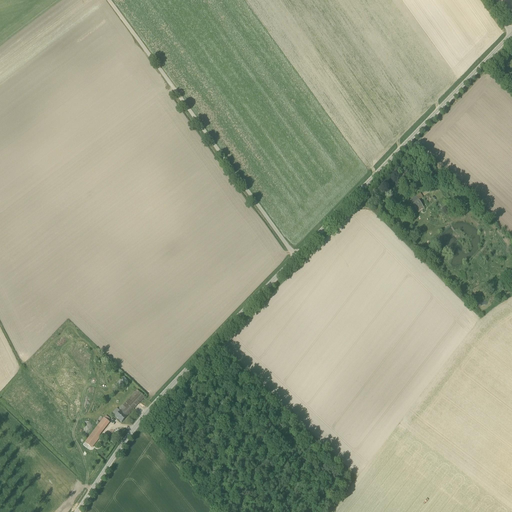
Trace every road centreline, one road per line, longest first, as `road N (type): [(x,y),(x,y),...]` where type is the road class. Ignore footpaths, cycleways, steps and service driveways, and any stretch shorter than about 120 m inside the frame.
road 1 (unclassified): [(78,511),(157,399),(296,256)]
road 2 (unclassified): [(109,0),(296,256)]
road 3 (unclassified): [(296,256),(511,33)]
